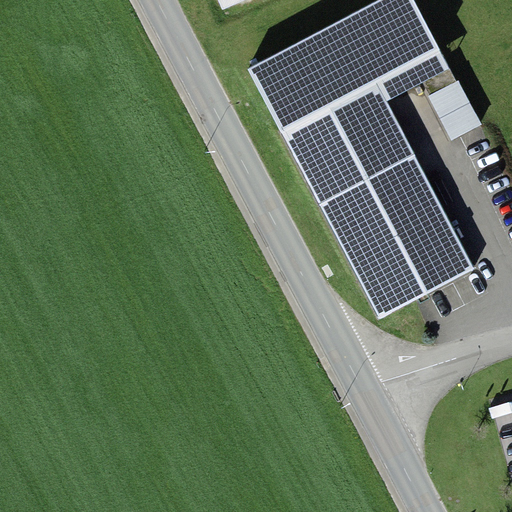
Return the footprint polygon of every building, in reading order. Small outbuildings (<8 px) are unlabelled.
[(217,0),(222,10),(246,0),(217,0)] [(413,0),(378,0),(244,71),(378,322),(475,270),(385,100),(449,66),(413,0)] [(428,96),(435,109),(465,93),(459,80),(428,96)] [(465,93),(435,109),(451,140),(482,124),(465,93)] [(511,393),(489,399),(511,490),(511,393)]
